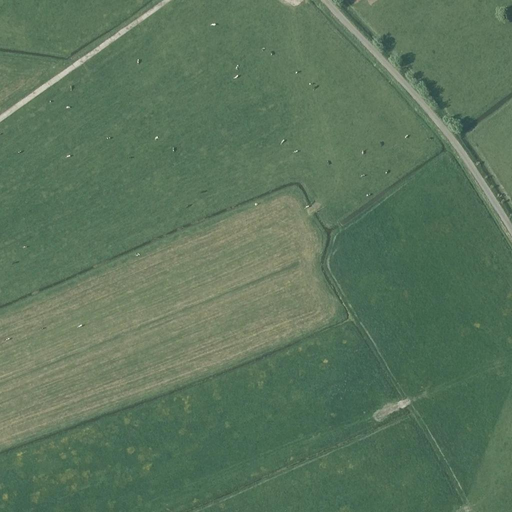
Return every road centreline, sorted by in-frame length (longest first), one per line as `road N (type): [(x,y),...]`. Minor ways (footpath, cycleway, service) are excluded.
road 1 (track): [(293,0),(166,0),(0,120)]
road 2 (unclassified): [(511,234),(428,105),(325,0)]
